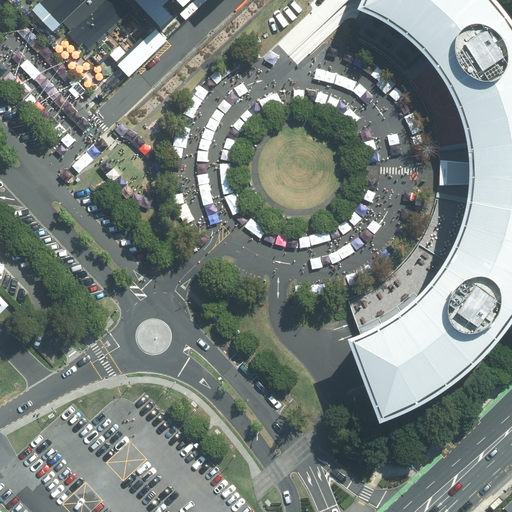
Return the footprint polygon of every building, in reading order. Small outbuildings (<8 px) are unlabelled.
[(39,0),(33,7),(53,27),(60,21),(98,61),(108,51),(129,73),(167,37),(153,22),(150,25),(125,0),(137,0),(159,23),(171,13),(161,2),(162,0),(39,0)] [(363,0),(361,7),(359,14),(400,30),(429,55),(453,92),(469,137),(474,187),(464,227),(442,270),(411,302),(388,321),(345,338),(377,419),(438,389),(477,359),(510,323),(511,319),(511,22),(492,0),(363,0)] [(0,19),(5,24),(0,28),(0,30),(14,45),(20,39),(15,34),(21,28),(6,13),(0,18),(0,19)] [(208,55),(201,48),(185,63),(192,70),(208,55)] [(33,87),(42,79),(14,49),(5,58),(33,87)] [(178,84),(169,76),(155,90),(164,98),(178,84)] [(44,80),(35,89),(69,125),(78,116),(44,80)] [(159,100),(151,92),(110,132),(119,140),(159,100)] [(110,147),(102,140),(93,148),(101,156),(110,147)]
